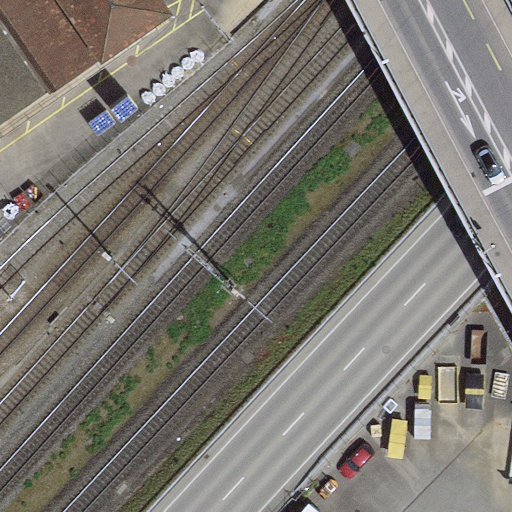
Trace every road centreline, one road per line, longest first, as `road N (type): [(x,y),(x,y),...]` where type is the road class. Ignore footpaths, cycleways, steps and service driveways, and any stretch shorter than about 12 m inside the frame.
road 1 (secondary): [(511,189),(214,511)]
road 2 (primary): [(511,158),(426,0)]
